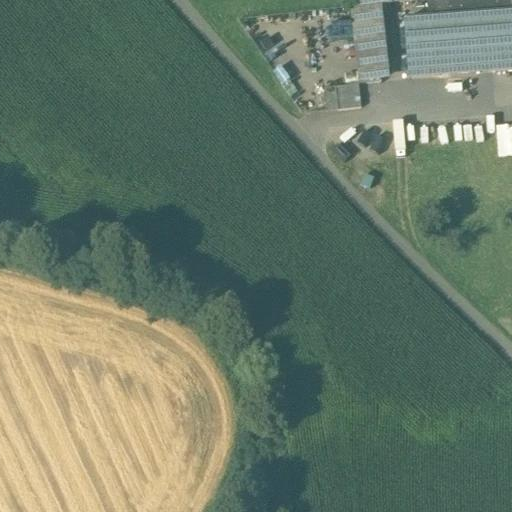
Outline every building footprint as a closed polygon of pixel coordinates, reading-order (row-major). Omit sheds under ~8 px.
[(420,0),(360,0),(361,7),(361,9),(382,6),(421,2),(420,0)] [(438,0),(426,1),(428,19),(404,21),(408,80),(511,72),(511,19),(510,0),(438,0)] [(382,6),(361,9),(361,7),(352,8),(360,84),(390,80),(382,6)] [(358,86),(335,89),(335,88),(323,90),(326,113),(361,109),(358,86)] [(496,156),(511,156),(511,125),(496,126),(496,156)]
